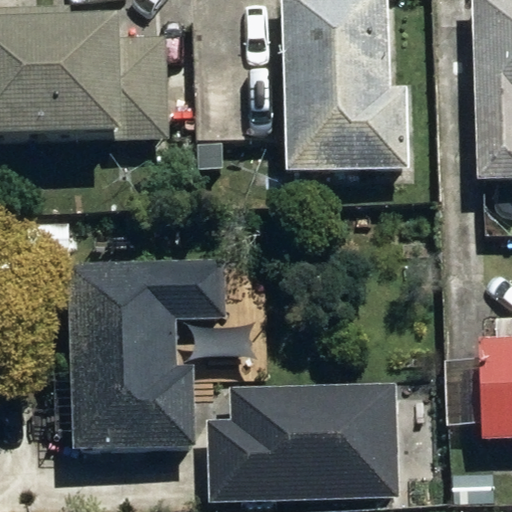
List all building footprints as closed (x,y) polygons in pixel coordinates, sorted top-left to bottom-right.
[(396,0),(286,0),(293,181),(419,177),(416,95),(399,95),(396,0)] [(511,0),(479,0),(486,186),(511,184),(511,0)] [(133,24),(0,27),(0,144),(121,140),(121,147),(176,145),(173,44),(134,45),(133,24)] [(231,262),(72,267),(79,457),(204,453),(202,382),(225,381),(223,322),(233,322),(231,262)] [(511,343),(486,345),(490,447),(511,445),(511,343)] [(238,423),(214,424),(217,511),(406,505),(402,390),(237,396),(238,423)]
